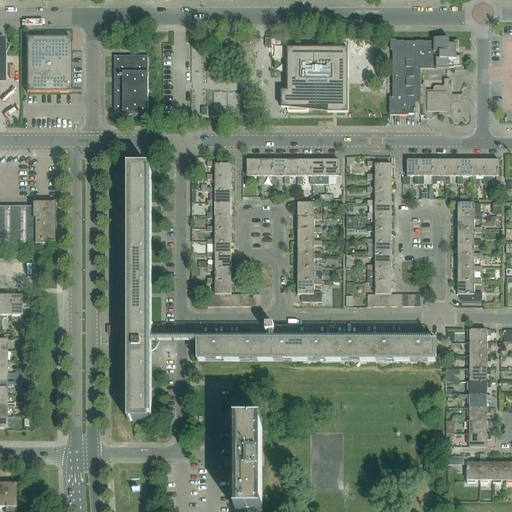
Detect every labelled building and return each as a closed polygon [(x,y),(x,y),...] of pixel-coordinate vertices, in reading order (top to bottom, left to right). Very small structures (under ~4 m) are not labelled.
[(10,46),(5,44),(5,39),(4,39),(4,42),(2,42),(0,41),(0,78),(4,79),(4,81),(5,81),(5,56),(10,46)] [(71,39),(26,39),(26,93),(71,93),(71,39)] [(420,114),(420,106),(420,86),(420,70),(449,70),(449,69),(454,69),(454,68),(461,68),(461,57),(454,58),(454,51),(459,51),(459,42),(449,42),(449,40),(434,40),(434,43),(396,43),(396,41),(391,41),(391,51),(393,51),(393,98),(389,98),(389,99),(389,116),(409,116),(409,115),(415,115),(415,114),(420,114)] [(255,60),(264,61),(264,54),(261,54),(262,47),(257,46),(255,60)] [(281,92),(281,109),(287,109),(287,113),(308,113),(308,112),(308,109),(327,109),(327,114),(348,114),(348,79),(348,49),(325,49),(325,48),(318,48),(318,49),(287,49),(287,92),(281,92)] [(148,57),(114,57),(114,112),(122,112),(122,116),(148,116),(148,111),(148,77),(149,77),(149,73),(147,73),(147,71),(148,71),(148,57)] [(425,119),(430,119),(431,119),(432,119),(433,119),(433,118),(433,117),(433,112),(439,112),(439,114),(449,114),(449,102),(454,102),(454,97),(449,97),(449,93),(452,93),(452,83),(452,82),(451,81),(450,81),(450,80),(449,80),(444,80),(444,87),(436,87),(435,87),(434,88),(433,89),(433,90),(433,92),(425,92),(425,86),(420,86),(420,106),(420,114),(420,117),(425,117),(425,119)] [(300,161),(287,162),(287,178),(290,178),(297,178),(297,185),(303,185),(303,178),(303,177),(300,177),(300,161)] [(313,161),(300,161),(300,177),(303,177),(303,178),(310,178),(310,185),(316,185),(316,178),(313,178),(313,161)] [(326,161),(313,161),(313,178),(316,178),(316,185),(329,185),(329,178),(329,177),(326,177),(326,161)] [(339,161),(326,161),(326,177),(329,177),(329,178),(337,178),(337,185),(342,185),(342,177),(339,177),(339,176),(339,161)] [(447,178),(446,161),(433,162),(434,178),(437,178),(444,178),(444,186),(450,186),(450,178),(447,178)] [(460,178),(459,161),(446,161),(447,178),(450,178),(457,178),(457,185),(463,185),(463,178),(460,178)] [(472,177),(472,161),(459,161),(460,178),(463,178),(470,178),(470,185),(476,185),(476,178),(472,177)] [(485,161),(472,161),(472,177),(476,178),(483,177),(483,185),(489,185),(489,177),(486,177),(485,161)] [(502,177),(499,177),(499,161),(485,161),(486,177),(489,177),(496,177),(496,185),(502,185),(502,177)] [(261,178),(260,162),(247,162),(247,178),(259,178),(259,185),(264,185),(264,178),(261,178)] [(264,178),(272,178),(272,185),(277,185),(277,178),(274,178),(274,162),(260,162),(261,178),(264,178)] [(287,162),(274,162),(274,178),(277,178),(284,178),(285,185),(290,185),(290,178),(287,178),(287,162)] [(407,178),(414,178),(414,186),(424,186),(424,178),(421,178),(420,162),(407,162),(407,178)] [(434,178),(433,162),(420,162),(421,178),(424,178),(431,178),(431,186),(437,186),(437,178),(434,178)] [(215,168),(215,176),(215,179),(231,179),(231,165),(216,166),(216,163),(207,163),(207,168),(215,168)] [(375,168),(375,176),(375,179),(391,179),(391,166),(376,166),(376,163),(367,163),(367,168),(375,168)] [(128,168),(129,422),(149,422),(149,420),(151,420),(151,352),(153,351),(155,349),(157,347),(151,343),(151,342),(151,339),(151,170),(148,170),(148,167),(128,168)] [(215,179),(215,176),(207,176),(207,181),(215,181),(215,189),(215,192),(231,192),(231,179),(215,179)] [(375,176),(367,176),(367,181),(375,181),(375,189),(375,192),(391,192),(391,179),(375,179),(375,176)] [(209,194),(209,201),(215,201),(215,205),(231,205),(231,192),(215,192),(215,189),(207,188),(207,192),(207,194),(209,194)] [(375,189),(367,189),(367,194),(375,194),(375,201),(375,202),(375,205),(391,205),(391,192),(375,192),(375,189)] [(207,207),(209,207),(209,214),(215,214),(215,218),(231,218),(231,205),(215,205),(215,201),(209,201),(209,202),(207,202),(207,207)] [(375,202),(375,201),(367,201),(367,207),(375,207),(375,215),(375,218),(391,218),(391,205),(375,205),(375,202)] [(54,203),(44,204),(33,203),(32,207),(0,206),(0,243),(34,244),(34,245),(54,245),(54,203)] [(319,212),(314,212),(314,204),(298,204),(298,218),(314,218),(314,221),(321,221),(321,215),(319,215),(319,212)] [(480,216),(480,204),(458,204),(458,218),(474,218),(474,221),(482,221),(482,216),(480,216)] [(215,214),(209,214),(207,214),(207,220),(215,220),(215,228),(215,231),(231,231),(231,218),(215,218),(215,214)] [(375,215),(367,215),(367,220),(375,220),(375,227),(375,228),(375,231),(391,231),(391,218),(375,218),(375,215)] [(314,218),(298,218),(298,231),(314,231),(314,234),(321,234),(321,228),(314,228),(314,221),(314,218)] [(458,218),(458,231),(474,231),(474,234),(482,234),(482,229),(474,229),(474,221),(474,218),(458,218)] [(375,228),(375,227),(367,227),(367,233),(375,233),(375,240),(375,244),(391,244),(391,231),(375,231),(375,228)] [(215,231),(215,228),(207,228),(207,233),(215,233),(215,240),(215,244),(231,244),(231,231),(215,231)] [(314,231),(298,231),(298,244),(314,244),(314,247),(321,247),(321,242),(314,242),(314,234),(314,231)] [(458,231),(458,244),(474,244),(474,247),(482,247),(482,242),(474,242),(474,234),(474,231),(458,231)] [(215,244),(215,240),(207,240),(207,245),(215,245),(215,253),(215,257),(231,257),(231,244),(215,244)] [(375,240),(375,241),(367,240),(367,245),(375,245),(375,253),(375,257),(391,257),(391,244),(375,244),(375,240)] [(314,244),(298,244),(298,257),(314,257),(314,260),(322,260),(322,254),(314,254),(314,247),(314,244)] [(458,244),(458,257),(474,257),(474,260),(482,260),(482,255),(474,255),(474,247),(474,244),(458,244)] [(215,253),(207,253),(207,259),(215,259),(215,266),(215,270),(231,270),(231,257),(215,257),(215,253)] [(375,253),(375,254),(368,253),(368,259),(375,259),(375,266),(375,270),(391,270),(391,257),(375,257),(375,253)] [(314,257),(298,257),(298,270),(314,270),(314,273),(322,273),(322,268),(314,268),(314,260),(314,257)] [(458,257),(458,270),(474,270),(474,273),(482,273),(482,272),(482,268),(474,268),(474,260),(474,257),(458,257)] [(215,266),(207,266),(207,272),(215,272),(215,279),(215,283),(231,283),(231,270),(215,270),(215,266)] [(375,266),(375,267),(368,267),(368,272),(375,272),(375,279),(375,283),(391,283),(391,270),(375,270),(375,266)] [(322,281),(322,273),(314,273),(314,270),(298,270),(298,282),(314,283),(314,286),(322,286),(322,281)] [(458,270),(458,283),(474,283),(474,286),(482,286),(482,281),(474,281),(474,273),(474,270),(458,270)] [(215,279),(207,280),(207,285),(215,285),(215,296),(219,296),(225,296),(230,296),(231,296),(231,283),(215,283),(215,279)] [(375,279),(375,280),(367,280),(367,285),(375,285),(375,295),(379,295),(385,295),(391,295),(391,283),(375,283),(375,279)] [(301,304),(322,304),(322,294),(314,294),(314,286),(314,283),(298,282),(298,296),(301,296),(301,304)] [(474,283),(458,283),(458,296),(462,296),(461,303),(482,303),(482,299),(482,294),(474,294),(474,286),(474,283)] [(0,316),(11,316),(11,294),(5,294),(5,296),(0,295),(0,316)] [(22,307),(30,307),(30,296),(15,296),(15,294),(11,294),(11,316),(22,316),(22,307)] [(266,334),(274,334),(277,335),(280,336),(283,336),(285,334),(285,327),(266,327),(266,334)] [(490,331),(467,331),(467,339),(470,339),(470,344),(487,344),(487,337),(490,337),(490,331)] [(431,343),(431,340),(198,339),(198,343),(198,363),(436,363),(436,343),(431,343)] [(487,344),(470,344),(467,344),(467,353),(470,353),(470,358),(487,357),(487,350),(490,350),(490,344),(487,344)] [(487,357),(470,358),(467,358),(467,366),(469,366),(469,371),(487,370),(487,363),(490,363),(490,357),(487,357)] [(490,370),(487,370),(469,371),(467,371),(467,379),(469,379),(469,384),(487,383),(487,376),(490,376),(490,370)] [(469,392),(469,396),(487,396),(487,388),(490,389),(490,383),(487,383),(469,384),(467,384),(467,392),(469,392)] [(487,396),(469,396),(467,396),(467,405),(470,405),(470,409),(487,409),(487,402),(490,402),(490,396),(487,396)] [(490,409),(487,409),(470,409),(467,409),(467,418),(469,418),(469,423),(487,422),(487,415),(490,415),(490,409)] [(236,511),(262,511),(262,422),(236,422),(236,458),(236,463),(236,468),(236,511)] [(469,430),(469,436),(487,435),(487,428),(490,428),(490,422),(487,422),(469,423),(467,423),(467,430),(469,430)] [(469,443),(469,449),(487,449),(487,440),(490,440),(490,435),(487,435),(469,436),(467,436),(467,443),(469,443)] [(231,458),(227,458),(227,463),(227,468),(231,468),(236,468),(236,463),(236,458),(231,458)] [(479,482),(479,464),(472,464),(472,461),(466,461),(466,484),(475,484),(475,482),(479,482)] [(492,482),(492,464),(485,464),(485,461),(479,461),(479,464),(479,482),(479,484),(487,484),(487,482),(492,482)] [(505,482),(505,464),(498,464),(498,461),(492,461),(492,464),(492,482),(492,484),(501,484),(501,482),(505,482)] [(16,511),(16,484),(0,483),(0,507),(5,508),(5,511),(16,511)]
